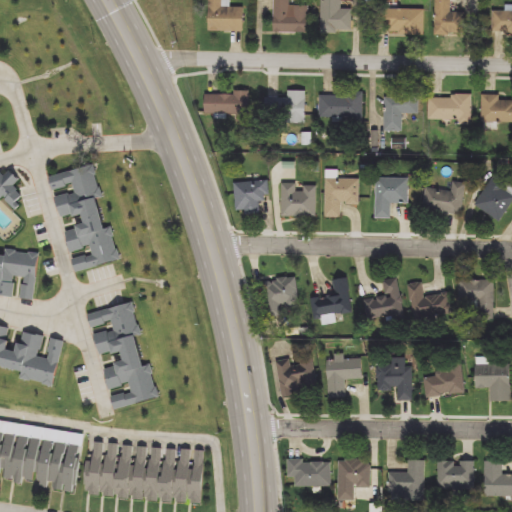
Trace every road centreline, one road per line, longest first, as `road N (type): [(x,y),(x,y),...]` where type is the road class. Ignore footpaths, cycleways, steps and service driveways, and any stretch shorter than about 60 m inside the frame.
road 1 (residential): [(255,426),(511,424),(509,246),(216,242)]
road 2 (secondary): [(263,511),(255,426),(208,215),(110,0)]
road 3 (residential): [(511,66),(145,67)]
